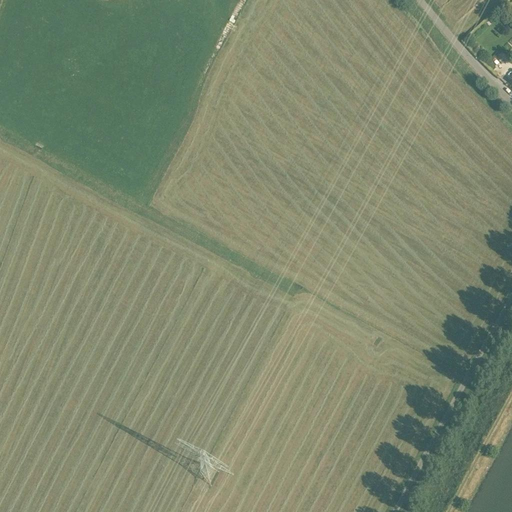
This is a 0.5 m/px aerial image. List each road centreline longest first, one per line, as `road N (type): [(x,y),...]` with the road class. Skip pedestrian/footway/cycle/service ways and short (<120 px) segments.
road 1 (unclassified): [(396,511),(511,300)]
road 2 (unclassified): [(511,104),(419,0)]
